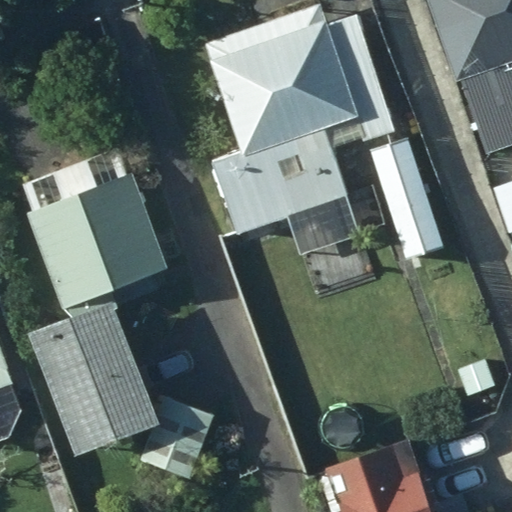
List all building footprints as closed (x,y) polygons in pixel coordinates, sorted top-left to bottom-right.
[(511,0),(417,0),(472,144),(511,129),(511,0)] [(384,126),(347,10),(317,18),(316,14),(195,51),(229,147),(199,158),(225,231),(336,193),(311,125),(345,112),(353,137),(384,126)] [(401,137),(364,148),(395,253),(432,242),(401,137)] [(152,265),(118,170),(19,205),(52,300),(152,265)] [(129,420),(85,299),(20,322),(64,444),(129,420)] [(421,511),(404,467),(390,472),(378,443),(313,466),(329,511),(421,511)]
